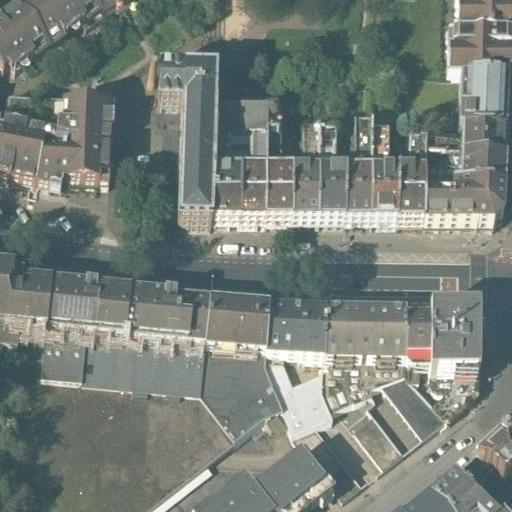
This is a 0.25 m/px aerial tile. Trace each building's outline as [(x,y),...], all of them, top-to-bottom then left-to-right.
[(103,24),(86,0),(40,0),(19,15),(48,55),(81,33),(84,38),(103,24)] [(137,0),(86,0),(103,24),(115,16),(116,18),(127,10),(126,8),(137,0)] [(511,0),(455,0),(456,34),(447,35),(448,80),(461,81),(507,82),(508,76),(511,76),(511,62),(511,40),(511,39),(511,0)] [(48,55),(19,15),(0,28),(0,80),(1,81),(9,75),(13,80),(48,55)] [(216,80),(159,76),(156,113),(169,114),(180,115),(176,197),(175,232),(210,233),(211,180),(214,112),(216,80)] [(151,92),(155,90),(156,86),(155,83),(151,81),(147,83),(146,86),(147,90),(151,92)] [(461,107),(508,110),(507,82),(461,81),(461,107)] [(507,137),(508,110),(461,107),(462,136),(507,137)] [(47,143),(36,193),(44,195),(60,198),(61,191),(108,192),(111,114),(84,113),(65,111),(64,135),(57,135),(56,145),(47,143)] [(292,111),(214,112),(211,180),(242,180),(264,179),(292,179),(292,111)] [(345,124),(346,177),(347,231),(359,231),(374,231),(374,180),(374,125),(345,124)] [(0,185),(36,193),(47,143),(0,132),(0,185)] [(335,178),(335,135),(297,135),(300,179),(320,178),(335,178)] [(505,150),(507,137),(462,136),(462,163),(504,166),(505,150)] [(399,179),(399,231),(412,231),(424,233),(423,191),(423,143),(397,144),(399,179)] [(504,166),(462,163),(462,191),(503,194),(504,180),(504,166)] [(320,178),(321,231),(334,231),(347,231),(346,177),(335,178),(320,178)] [(292,179),(292,232),(307,232),(321,231),(320,178),(300,179),(292,179)] [(264,179),(242,180),(242,233),(255,232),(265,232),(264,179)] [(292,179),(264,179),(265,232),(278,232),(292,232),(292,179)] [(374,180),(374,231),(388,231),(399,231),(399,179),(374,180)] [(211,180),(210,233),(228,233),(242,233),(242,180),(211,180)] [(504,209),(503,194),(462,191),(423,191),(424,233),(453,233),(492,233),(497,229),(503,223),(504,209)] [(48,339),(52,291),(13,287),(14,278),(0,276),(0,350),(17,352),(19,337),(48,339)] [(48,339),(127,347),(132,299),(107,296),(74,293),(52,291),(48,339)] [(132,299),(127,347),(203,354),(208,308),(183,305),(151,302),(132,299)] [(265,362),(269,311),(239,309),(208,308),(203,354),(265,362)] [(323,366),(326,315),(306,314),(283,312),(269,311),(265,362),(283,363),(323,366)] [(428,381),(478,381),(479,320),(476,314),(449,314),(428,313),(428,319),(417,319),(406,318),(404,370),(405,376),(428,376),(428,381)] [(404,370),(406,318),(384,317),(351,316),(326,315),(323,366),(404,370)] [(44,385),(198,400),(203,354),(127,347),(48,339),(45,368),(44,385)] [(265,362),(203,354),(198,400),(234,447),(261,426),(283,418),(264,374),(265,362)] [(283,418),(293,441),(315,431),(332,424),(330,417),(321,395),(299,405),(283,363),(265,362),(264,374),(283,418)] [(198,400),(44,385),(45,368),(29,365),(6,511),(150,511),(221,457),(234,447),(198,400)] [(404,370),(323,366),(321,395),(330,417),(372,399),(371,393),(382,389),(405,380),(405,376),(404,370)] [(382,389),(422,442),(445,425),(405,380),(382,389)] [(403,457),(374,419),(355,434),(384,472),(403,457)] [(303,454),(334,494),(343,503),(360,488),(315,431),(293,441),(303,454)] [(511,445),(506,438),(476,461),(511,502),(511,445)] [(254,492),(269,511),(310,511),(326,500),(334,494),(303,454),(293,462),(254,492)] [(511,511),(511,502),(476,461),(453,481),(482,511),(511,511)] [(269,511),(254,492),(243,478),(198,511),(269,511)] [(482,511),(453,481),(429,501),(438,511),(482,511)] [(438,511),(429,501),(414,511),(438,511)]
